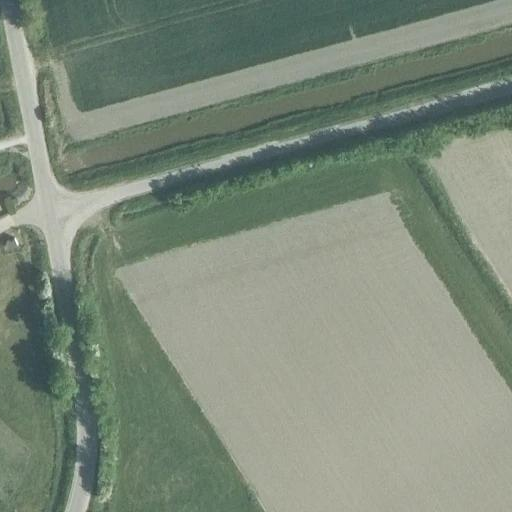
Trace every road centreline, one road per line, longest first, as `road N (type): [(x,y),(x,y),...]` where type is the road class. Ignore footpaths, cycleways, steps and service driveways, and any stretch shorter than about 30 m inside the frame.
road 1 (unclassified): [(51,204),(511,80)]
road 2 (unclassified): [(76,511),(84,406),(51,204)]
road 3 (unclassified): [(51,204),(8,0)]
